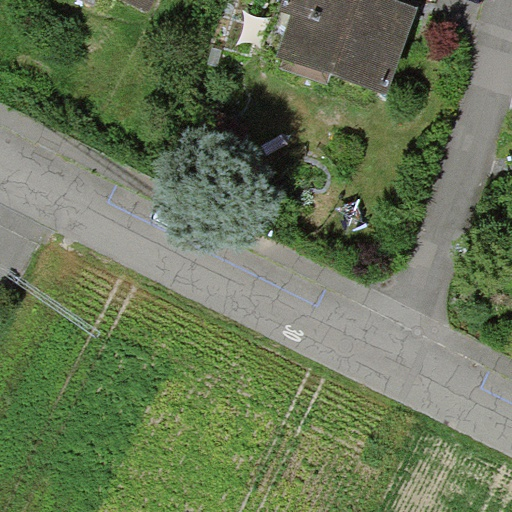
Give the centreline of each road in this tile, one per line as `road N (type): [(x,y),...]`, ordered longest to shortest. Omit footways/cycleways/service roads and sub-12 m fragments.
road 1 (residential): [(0,175),(380,358)]
road 2 (residential): [(380,358),(471,132),(502,0)]
road 3 (residential): [(380,358),(511,422)]
